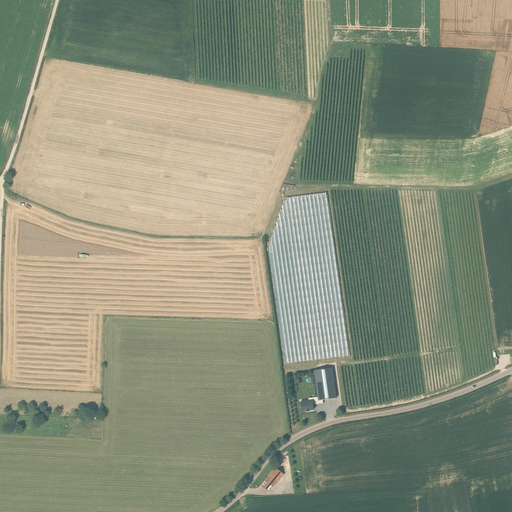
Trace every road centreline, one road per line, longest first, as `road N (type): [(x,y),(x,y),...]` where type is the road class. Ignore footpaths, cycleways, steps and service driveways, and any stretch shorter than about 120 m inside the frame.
road 1 (track): [(326,0),(319,99),(289,185),(441,186)]
road 2 (tertiary): [(217,511),(271,454),(306,431),(424,404),(511,370)]
road 3 (track): [(2,176),(56,0)]
